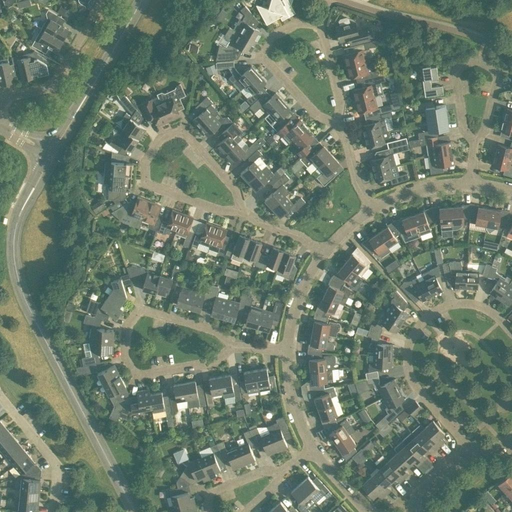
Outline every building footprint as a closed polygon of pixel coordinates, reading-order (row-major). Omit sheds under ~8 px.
[(6,9),(11,5),(3,0),(6,9)] [(77,0),(78,0),(78,2),(79,3),(91,9),(95,0),(77,0)] [(270,0),(268,9),(256,5),(266,24),(283,15),(285,18),(295,13),(290,5),(291,0),(270,0)] [(58,11),(63,14),(67,9),(61,5),(58,11)] [(261,32),(246,23),(248,19),(253,15),(244,6),(240,10),(244,15),(241,20),(239,18),(232,29),(240,33),(255,42),(261,32)] [(221,19),(224,11),(219,8),(215,16),(221,19)] [(46,27),(44,30),(63,40),(69,30),(61,25),(61,23),(63,18),(47,9),(45,13),(47,18),(44,22),(46,27)] [(356,30),(354,22),(336,27),(337,34),(337,36),(338,36),(339,41),(358,36),(359,42),(369,39),(366,27),(356,30)] [(249,53),(255,42),(240,33),(232,29),(229,27),(224,35),(225,39),(229,41),(226,47),(219,45),(216,60),(229,59),(231,48),(234,44),(249,53)] [(56,51),(63,40),(44,30),(42,33),(37,34),(32,45),(44,52),(47,48),(49,47),(56,51)] [(343,48),(345,54),(343,54),(346,66),(365,61),(363,54),(369,52),(368,48),(376,46),(374,40),(343,48)] [(17,59),(16,56),(11,57),(13,64),(18,63),(22,80),(34,77),(33,73),(37,73),(37,75),(48,73),(46,65),(50,59),(34,50),(33,52),(23,54),(20,58),(17,59)] [(178,53),(175,59),(180,62),(183,56),(178,53)] [(15,75),(13,64),(9,65),(8,61),(4,62),(0,59),(0,83),(0,85),(13,82),(11,76),(15,75)] [(370,67),(367,68),(365,61),(346,66),(349,78),(355,76),(356,82),(384,75),(382,69),(371,72),(370,67)] [(213,64),(206,67),(208,73),(216,70),(213,64)] [(429,64),(416,66),(417,73),(418,72),(419,79),(422,78),(424,97),(443,94),(441,86),(431,87),(430,80),(438,79),(436,66),(430,67),(429,64)] [(245,86),(258,74),(251,66),(241,75),(236,70),(228,77),(240,91),(245,86)] [(250,104),(259,96),(260,97),(266,91),(262,86),(266,82),(258,74),(245,86),(252,94),(246,99),(250,104)] [(356,82),(358,88),(352,89),(355,101),(374,96),(383,94),(380,82),(385,81),(384,75),(356,82)] [(167,100),(161,102),(168,120),(170,119),(172,120),(177,118),(177,116),(179,115),(174,103),(180,100),(179,98),(185,95),(180,83),(176,85),(175,88),(164,93),(167,100)] [(123,94),(124,95),(130,91),(126,86),(119,89),(123,94)] [(135,108),(124,95),(123,94),(119,89),(114,91),(119,99),(132,115),(136,109),(135,108)] [(275,93),(271,96),(266,91),(260,97),(249,107),(254,113),(259,108),(262,111),(265,109),(269,113),(282,101),(275,93)] [(391,104),(377,108),(374,96),(355,101),(358,113),(363,111),(365,117),(391,110),(392,110),(391,104)] [(166,121),(168,120),(161,102),(155,105),(152,98),(139,104),(146,120),(147,120),(149,123),(155,121),(157,125),(159,124),(161,125),(166,122),(166,121)] [(192,120),(199,128),(213,116),(209,111),(211,110),(208,106),(211,104),(206,99),(203,102),(202,100),(191,110),(196,116),(192,120)] [(249,106),(244,101),(237,107),(242,112),(249,106)] [(276,131),(286,122),(287,121),(282,116),(290,109),(282,101),(269,113),(276,121),(271,125),(276,131)] [(414,110),(425,108),(427,120),(446,117),(444,105),(434,106),(431,101),(413,104),(414,110)] [(511,109),(505,108),(502,119),(511,121),(511,109)] [(381,131),(387,130),(384,118),(392,116),(391,110),(365,117),(366,124),(361,125),(364,136),(381,131)] [(123,120),(127,123),(122,129),(138,140),(145,129),(130,118),(131,117),(126,113),(123,117),(123,120)] [(218,119),(217,120),(213,116),(199,128),(207,136),(215,129),(219,134),(232,122),(227,117),(218,119)] [(418,139),(425,138),(438,136),(439,130),(448,129),(446,117),(427,120),(428,127),(425,132),(417,133),(418,139)] [(290,127),(286,122),(276,131),(288,144),(293,140),(307,127),(299,119),(290,127)] [(511,121),(502,119),(500,130),(511,132),(511,136),(511,139),(511,121)] [(215,146),(223,154),(237,142),(241,138),(237,134),(233,130),(237,127),(232,122),(219,134),(217,136),(221,140),(215,146)] [(314,136),(307,127),(293,140),(300,149),(296,152),(301,157),(319,141),(314,136)] [(102,148),(111,151),(117,153),(122,147),(124,146),(131,150),(138,140),(122,129),(115,140),(114,139),(112,139),(109,144),(106,142),(102,148)] [(389,138),(387,130),(381,131),(364,136),(367,148),(384,143),(383,140),(389,138)] [(223,154),(231,163),(240,156),(244,160),(265,141),(260,136),(248,147),(245,144),(241,147),(237,142),(223,154)] [(271,136),(266,141),(272,147),(277,142),(271,136)] [(428,156),(433,155),(452,152),(450,141),(439,143),(438,136),(425,138),(428,156)] [(387,144),(388,148),(407,143),(406,139),(387,144)] [(493,154),(511,159),(511,153),(511,141),(509,147),(496,144),(493,154)] [(388,148),(389,154),(387,156),(370,160),(373,171),(390,166),(396,165),(393,153),(409,149),(407,143),(388,148)] [(310,173),(318,166),(331,154),(323,146),(314,154),(310,149),(299,159),(307,167),(306,168),(310,173)] [(252,163),(240,173),(247,181),(265,165),(258,158),(262,154),(257,149),(248,158),(252,163)] [(124,155),(117,153),(111,151),(110,163),(105,162),(104,173),(131,175),(132,163),(123,162),(124,155)] [(442,165),(453,164),(452,152),(433,155),(434,166),(429,167),(430,174),(443,172),(442,165)] [(324,186),(334,176),(330,172),(339,163),(331,154),(318,166),(323,171),(316,177),(324,186)] [(511,165),(509,165),(511,159),(493,154),(491,165),(504,168),(502,174),(511,176),(511,165)] [(288,166),(292,172),(302,164),(298,158),(288,166)] [(271,184),(281,175),(277,171),(273,174),(265,165),(247,181),(255,190),(264,183),(270,183),(271,184)] [(396,165),(390,166),(373,171),(375,181),(390,178),(391,185),(409,180),(407,174),(399,176),(396,165)] [(108,199),(112,199),(115,203),(125,198),(127,186),(130,187),(131,175),(104,173),(103,183),(109,183),(108,199)] [(289,192),(282,184),(286,181),(289,179),(284,173),(281,175),(271,184),(273,186),(272,192),(264,200),(271,208),(285,196),(289,192)] [(314,195),(308,201),(311,205),(318,199),(314,195)] [(300,197),(292,204),(285,196),(271,208),(280,217),(289,208),(292,209),(293,208),(295,211),(305,202),(300,197)] [(111,212),(122,222),(127,217),(130,222),(131,225),(139,228),(142,220),(149,201),(137,197),(136,202),(130,200),(127,202),(125,198),(115,203),(110,207),(112,211),(111,212)] [(94,212),(104,206),(102,201),(91,207),(94,212)] [(156,216),(160,205),(149,201),(142,220),(148,222),(147,227),(153,229),(157,231),(161,218),(156,216)] [(463,219),(469,218),(470,204),(462,205),(462,206),(450,207),(452,229),(458,228),(460,226),(462,223),(463,223),(463,219)] [(478,205),(470,204),(469,218),(469,228),(485,231),(485,228),(489,209),(478,207),(478,205)] [(439,206),(431,207),(433,221),(440,220),(440,224),(441,230),(452,229),(450,207),(439,208),(439,206)] [(427,223),(433,221),(431,207),(423,210),(423,211),(412,215),(419,235),(430,231),(427,223)] [(498,223),(504,224),(509,211),(501,209),(500,211),(489,209),(485,228),(488,232),(496,227),(497,227),(498,223)] [(176,230),(182,213),(172,210),(167,222),(162,220),(158,232),(164,234),(164,232),(169,234),(171,228),(176,230)] [(175,233),(185,237),(182,245),(188,247),(192,234),(187,232),(192,217),(182,213),(176,230),(175,233)] [(401,218),(393,220),(400,233),(404,242),(405,242),(404,241),(410,236),(414,237),(420,236),(419,235),(412,215),(402,219),(401,218)] [(395,236),(400,233),(393,220),(387,225),(387,226),(378,232),(387,246),(397,240),(395,236)] [(197,246),(199,243),(208,246),(216,226),(206,222),(202,232),(201,232),(199,234),(196,233),(191,244),(197,246)] [(216,226),(208,246),(208,248),(218,252),(217,254),(223,256),(227,244),(230,237),(224,235),(226,230),(216,226)] [(378,232),(369,239),(368,238),(361,243),(370,253),(376,250),(381,257),(390,250),(387,246),(378,232)] [(231,256),(233,251),(244,255),(250,239),(239,234),(235,245),(229,243),(225,254),(231,256)] [(257,253),(261,243),(250,239),(244,255),(254,259),(253,264),(259,267),(263,256),(257,253)] [(482,240),(481,247),(495,249),(496,241),(482,240)] [(273,247),(269,258),(263,256),(259,267),(265,269),(266,264),(277,268),(284,251),(273,247)] [(351,253),(352,254),(345,262),(361,277),(369,268),(362,262),(366,257),(356,247),(351,253)] [(152,250),(150,256),(161,260),(163,254),(152,250)] [(295,255),(284,251),(277,268),(276,273),(292,279),(297,268),(291,266),(295,255)] [(394,259),(383,266),(386,271),(397,264),(394,259)] [(455,271),(454,288),(466,288),(466,270),(462,270),(462,265),(461,261),(454,261),(443,263),(445,275),(451,274),(450,272),(455,271)] [(337,271),(336,271),(331,277),(343,284),(347,280),(348,281),(346,283),(354,289),(356,289),(359,285),(359,283),(357,281),(361,277),(345,262),(337,271)] [(178,277),(181,264),(175,263),(171,276),(178,277)] [(439,276),(445,275),(443,263),(437,265),(437,266),(439,275),(439,276)] [(126,267),(128,273),(131,283),(141,280),(144,281),(142,289),(154,293),(159,274),(147,271),(145,276),(141,275),(138,264),(126,267)] [(482,275),(487,277),(491,266),(485,264),(482,275)] [(439,275),(437,266),(421,274),(423,279),(432,296),(442,291),(435,277),(439,275)] [(497,280),(489,293),(498,299),(511,279),(506,276),(505,278),(495,272),(497,267),(491,266),(487,277),(493,279),(493,278),(497,280)] [(478,271),(466,270),(466,288),(477,289),(478,271)] [(123,285),(131,283),(128,273),(120,276),(120,278),(112,281),(114,288),(107,297),(123,308),(120,305),(126,296),(123,285)] [(172,278),(159,274),(154,293),(167,296),(172,278)] [(183,278),(178,277),(173,292),(179,293),(176,304),(188,307),(193,289),(181,286),(183,278)] [(327,284),(329,284),(324,295),(338,302),(343,304),(351,289),(343,284),(331,277),(327,284)] [(417,278),(411,280),(422,301),(432,296),(423,279),(419,282),(417,278)] [(511,278),(511,279),(498,299),(508,305),(511,299),(511,298),(511,278)] [(404,281),(400,285),(407,294),(412,290),(404,281)] [(206,285),(204,292),(193,289),(188,307),(199,311),(201,307),(206,309),(206,310),(212,286),(206,285)] [(211,312),(210,314),(222,317),(227,299),(216,296),(218,288),(212,286),(206,310),(211,312)] [(390,302),(392,304),(387,313),(402,323),(408,313),(403,310),(407,303),(395,289),(390,294),(393,297),(391,299),(390,302)] [(241,295),(239,302),(227,299),(222,317),(234,321),(236,313),(242,315),(247,296),(241,295)] [(318,306),(317,305),(314,312),(328,317),(330,311),(332,312),(331,314),(338,318),(341,311),(335,308),(338,302),(324,295),(318,306)] [(250,306),(252,298),(247,296),(242,315),(247,316),(245,324),(257,327),(262,309),(250,306)] [(95,314),(94,317),(99,319),(107,321),(108,315),(116,318),(123,308),(107,297),(103,304),(90,299),(86,311),(95,314)] [(275,301),(272,312),(262,309),(257,327),(269,331),(271,323),(276,325),(278,319),(281,307),(282,303),(275,301)] [(308,324),(313,325),(312,332),(327,335),(336,336),(337,331),(339,330),(339,325),(338,323),(328,321),(328,323),(326,323),(328,317),(314,312),(313,318),(309,317),(308,324)] [(354,312),(350,322),(355,324),(359,314),(354,312)] [(396,332),(402,323),(387,313),(380,322),(396,332)] [(99,319),(94,317),(85,314),(83,322),(89,324),(89,340),(112,341),(113,329),(98,329),(100,324),(98,323),(99,319)] [(370,324),(368,330),(380,334),(382,328),(370,324)] [(378,339),(380,334),(368,330),(366,335),(378,339)] [(334,342),(326,341),(327,335),(312,332),(310,344),(308,343),(307,351),(321,352),(322,346),(324,346),(323,349),(333,350),(334,342)] [(112,353),(112,341),(89,340),(89,344),(91,356),(81,358),(82,359),(79,360),(81,366),(95,363),(100,362),(98,353),(112,353)] [(391,356),(392,344),(370,343),(369,349),(373,349),(373,355),(391,356)] [(323,358),(321,358),(321,352),(307,351),(308,359),(309,359),(310,371),(332,369),(334,369),(334,363),(335,361),(335,356),(333,355),(323,356),(323,358)] [(391,356),(373,355),(366,354),(366,364),(372,365),(372,366),(391,367),(391,356)] [(97,371),(95,363),(81,366),(76,368),(79,375),(97,371)] [(97,373),(103,384),(120,376),(114,365),(97,373)] [(266,368),(255,370),(258,391),(270,389),(270,388),(276,387),(273,375),(268,376),(266,368)] [(311,383),(309,383),(310,391),(324,388),(323,382),(333,381),(332,369),(310,371),(311,383)] [(247,393),(258,391),(255,370),(243,372),(245,380),(239,381),(241,393),(247,392),(247,393)] [(365,371),(366,378),(378,376),(377,370),(365,371)] [(230,374),(219,376),(222,392),(223,397),(234,395),(235,400),(241,399),(239,387),(233,388),(230,374)] [(121,389),(125,387),(120,376),(103,384),(114,405),(109,416),(117,420),(125,401),(117,398),(121,390),(121,389)] [(213,404),(211,394),(222,392),(219,376),(208,378),(211,392),(205,393),(207,405),(213,404)] [(377,388),(383,399),(399,389),(394,379),(377,388)] [(184,383),(187,399),(188,407),(199,405),(199,407),(205,405),(203,394),(197,395),(195,381),(184,383)] [(178,410),(176,401),(187,399),(184,383),(173,385),(175,399),(169,400),(172,411),(178,410)] [(313,398),(314,398),(318,409),(333,403),(330,397),(336,395),(333,386),(324,388),(310,391),(313,398)] [(127,412),(152,408),(149,394),(148,389),(136,391),(137,395),(127,397),(119,416),(125,418),(127,412)] [(399,389),(383,399),(387,407),(385,409),(388,415),(384,418),(388,422),(403,408),(399,401),(404,399),(399,389)] [(152,408),(153,417),(165,415),(168,430),(174,429),(168,395),(162,396),(161,392),(149,394),(152,408)] [(322,420),(321,420),(323,428),(336,421),(334,416),(343,413),(338,401),(333,403),(318,409),(322,420)] [(406,409),(413,416),(422,409),(415,401),(406,409)] [(358,412),(365,422),(370,419),(363,408),(358,412)] [(403,409),(396,415),(400,420),(407,413),(403,409)] [(273,424),(275,430),(270,433),(277,449),(287,445),(281,431),(287,428),(282,416),(275,419),(276,422),(273,424)] [(328,434),(329,434),(335,443),(349,434),(345,428),(349,425),(345,419),(338,424),(336,421),(323,428),(328,434)] [(433,420),(423,428),(439,445),(444,441),(440,437),(444,433),(437,420),(435,422),(433,420)] [(439,445),(423,428),(420,424),(411,432),(426,449),(430,445),(435,450),(439,445)] [(267,426),(256,427),(249,430),(254,442),(261,439),(267,454),(277,449),(270,433),(267,426)] [(0,447),(14,437),(7,429),(0,434),(0,447)] [(243,432),(247,442),(237,447),(244,463),(255,459),(249,444),(254,442),(249,430),(243,432)] [(426,449),(411,432),(402,440),(421,462),(426,457),(422,453),(426,449)] [(353,446),(355,444),(349,434),(335,443),(342,453),(341,454),(346,460),(356,451),(353,446)] [(0,448),(6,457),(21,445),(14,437),(0,447),(0,448)] [(417,466),(421,462),(402,440),(393,449),(397,452),(408,465),(413,461),(417,466)] [(216,444),(221,456),(226,453),(232,468),(244,463),(237,447),(226,451),(222,441),(216,444)] [(222,458),(221,456),(216,444),(211,447),(213,452),(201,457),(209,477),(216,475),(214,471),(220,469),(216,460),(222,458)] [(13,465),(27,453),(21,445),(6,457),(13,465)] [(181,461),(187,465),(179,476),(190,483),(191,484),(203,479),(203,480),(209,477),(201,457),(189,462),(183,449),(174,453),(178,463),(181,461)] [(362,459),(356,452),(352,455),(358,462),(362,459)] [(408,465),(397,452),(388,460),(403,478),(408,474),(404,469),(408,465)] [(22,475),(30,473),(28,470),(27,468),(34,462),(27,453),(13,465),(22,475)] [(376,464),(379,468),(391,481),(395,477),(399,482),(403,478),(388,460),(384,456),(376,464)] [(391,481),(379,468),(370,476),(386,494),(390,490),(386,485),(391,481)] [(498,483),(505,492),(511,485),(511,471),(498,483)] [(30,477),(30,473),(22,475),(22,476),(21,489),(39,491),(40,480),(30,479),(30,477)] [(177,488),(169,490),(174,508),(195,503),(193,496),(192,496),(189,484),(190,483),(179,476),(176,482),(177,488)] [(308,476),(299,484),(311,497),(315,502),(323,495),(326,498),(331,493),(322,484),(318,488),(308,476)] [(381,498),(386,494),(370,476),(361,485),(372,498),(377,493),(381,498)] [(310,511),(303,504),(311,497),(299,484),(291,491),(301,503),(297,507),(301,511),(310,511)] [(20,500),(38,501),(39,491),(21,489),(20,500)] [(486,490),(482,493),(489,503),(493,500),(486,490)] [(19,510),(35,511),(36,511),(38,501),(20,500),(19,510)] [(280,501),(272,508),(275,511),(297,511),(292,505),(287,509),(280,501)] [(481,505),(486,510),(489,506),(485,501),(481,505)] [(195,511),(195,510),(196,510),(195,503),(174,508),(174,511),(195,511)]
